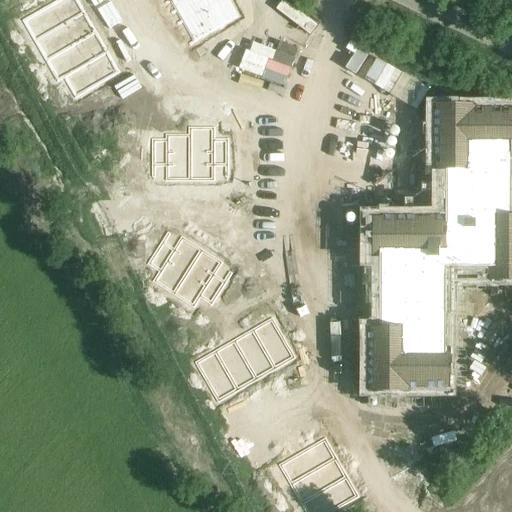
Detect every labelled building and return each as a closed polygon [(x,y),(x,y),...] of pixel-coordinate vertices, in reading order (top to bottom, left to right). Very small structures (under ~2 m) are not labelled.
[(73,0),(59,0),(27,19),(39,39),(82,14),(73,0)] [(174,0),(172,1),(184,21),(220,0),(174,0)] [(229,0),(220,0),(184,21),(196,41),(239,16),(229,0)] [(82,14),(39,39),(50,59),(93,34),(82,14)] [(93,34),(50,59),(61,79),(105,54),(93,34)] [(21,38),(11,44),(16,52),(26,47),(21,38)] [(26,47),(16,52),(21,61),(31,56),(26,47)] [(105,54),(61,79),(73,99),(117,74),(105,54)] [(37,82),(27,87),(32,96),(41,91),(37,82)] [(41,91),(32,96),(37,105),(46,99),(41,91)] [(369,332),(369,390),(447,390),(447,317),(450,316),(450,270),(489,270),(489,279),(511,279),(511,110),(475,110),(435,110),(435,168),(443,168),(443,219),(379,219),(379,257),(377,257),(377,298),(379,298),(379,332),(369,332)] [(116,136),(88,145),(102,188),(131,179),(116,136)] [(160,143),(160,168),(173,168),(173,182),(197,182),(197,136),(173,136),(173,143),(160,143)] [(197,136),(197,182),(221,182),(221,168),(234,168),(234,143),(221,143),(221,136),(197,136)] [(166,245),(152,266),(163,273),(160,278),(180,291),(204,253),(184,240),(177,252),(166,245)] [(204,253),(180,291),(200,304),(203,299),(214,306),(228,284),(217,277),(224,266),(204,253)] [(247,301),(238,306),(244,316),(252,311),(247,301)] [(238,306),(230,311),(235,321),(244,316),(238,306)] [(272,320),(253,332),(275,371),(295,360),(272,320)] [(210,323),(201,328),(206,337),(215,332),(210,323)] [(201,328),(192,333),(197,342),(206,337),(201,328)] [(253,332),(234,342),(257,382),(275,371),(253,332)] [(234,342),(215,353),(238,392),(257,382),(234,342)] [(215,353),(196,364),(219,404),(238,392),(215,353)] [(323,440),(284,463),(295,483),(334,460),(323,440)] [(334,460),(295,483),(306,501),(345,479),(334,460)] [(345,479),(306,501),(311,511),(332,511),(356,498),(345,479)] [(268,486),(258,492),(264,501),(273,495),(268,486)]
